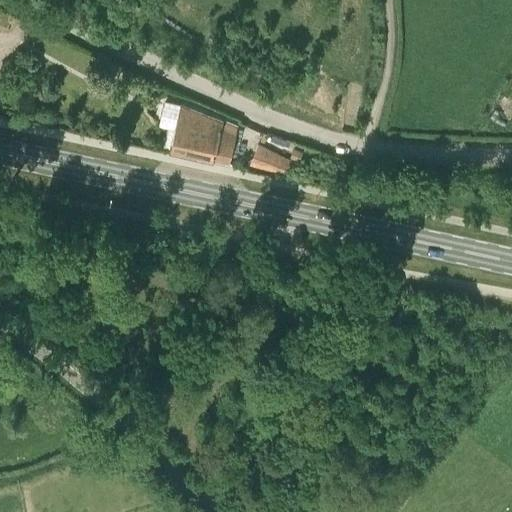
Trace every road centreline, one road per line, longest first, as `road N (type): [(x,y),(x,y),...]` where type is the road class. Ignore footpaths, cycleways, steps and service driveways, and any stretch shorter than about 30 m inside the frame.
road 1 (primary): [(511,262),(0,152)]
road 2 (unclassified): [(511,156),(337,141),(270,118),(22,0)]
road 3 (unclassified): [(212,511),(97,398),(0,323)]
road 4 (track): [(363,147),(389,55),(388,0)]
